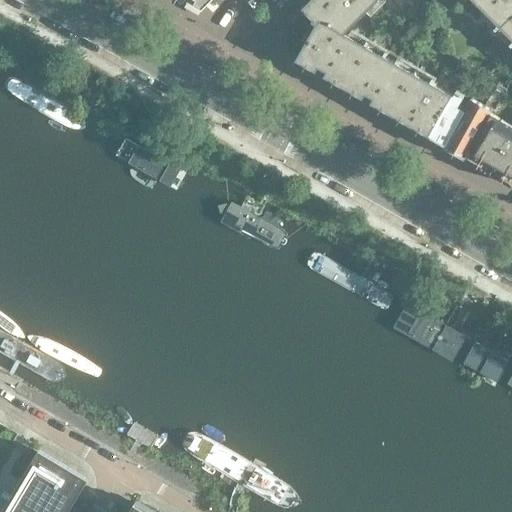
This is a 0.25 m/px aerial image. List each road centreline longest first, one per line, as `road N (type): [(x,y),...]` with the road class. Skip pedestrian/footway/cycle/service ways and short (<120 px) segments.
road 1 (tertiary): [(511,265),(174,71)]
road 2 (tertiary): [(174,71),(50,0)]
